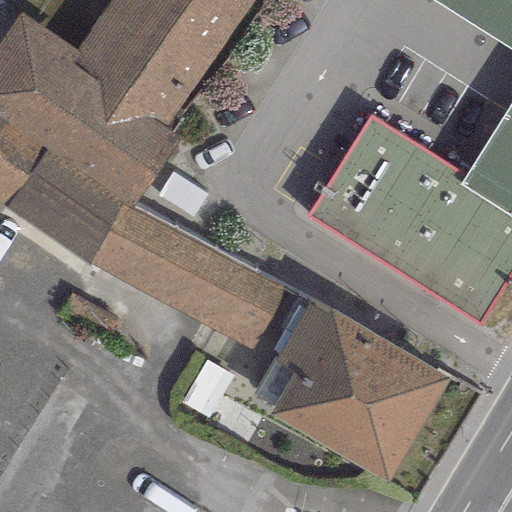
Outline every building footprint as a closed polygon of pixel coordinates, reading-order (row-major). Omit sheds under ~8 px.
[(110,0),(75,52),(18,13),(0,39),(0,200),(4,203),(1,208),(92,270),(133,208),(175,139),(164,131),(253,0),(110,0)] [(511,0),(429,0),(511,52),(511,0)] [(511,100),(464,177),(459,185),(508,216),(511,209),(511,100)] [(464,177),(368,116),(304,216),(476,325),(511,268),(511,209),(508,216),(459,185),(464,177)] [(133,208),(92,270),(265,356),(301,295),(133,208)] [(447,382),(301,295),(265,356),(290,371),(264,414),(385,486),(447,382)]
